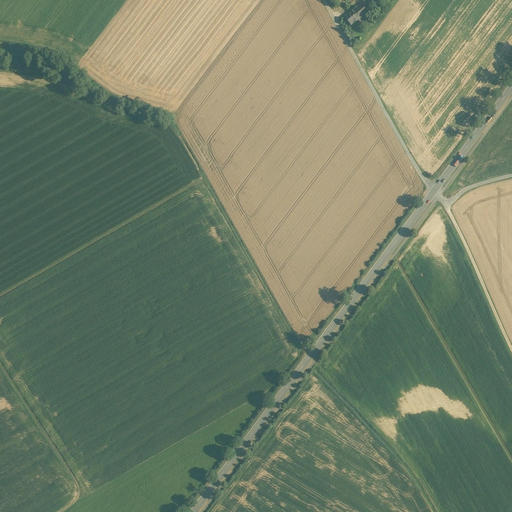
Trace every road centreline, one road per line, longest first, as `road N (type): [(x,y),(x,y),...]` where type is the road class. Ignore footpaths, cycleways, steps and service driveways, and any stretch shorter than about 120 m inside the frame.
road 1 (secondary): [(430,193),(192,511)]
road 2 (residential): [(323,0),(430,193)]
road 3 (track): [(447,203),(511,350)]
road 4 (secondary): [(511,86),(430,193)]
